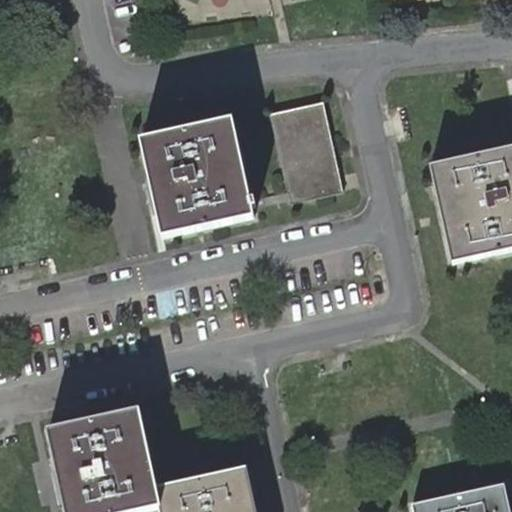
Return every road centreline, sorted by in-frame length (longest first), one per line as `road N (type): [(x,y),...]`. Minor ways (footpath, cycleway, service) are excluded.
road 1 (residential): [(394,222),(411,305),(397,317),(0,406)]
road 2 (residential): [(362,60),(152,84),(109,72),(95,0)]
road 3 (residential): [(150,277),(394,222)]
road 4 (unknown): [(109,72),(150,277)]
road 5 (residential): [(362,60),(394,222)]
road 6 (residential): [(0,311),(150,277)]
road 7 (residential): [(511,43),(362,60)]
